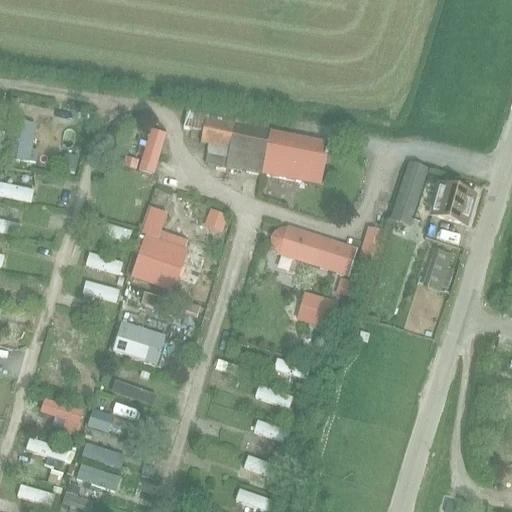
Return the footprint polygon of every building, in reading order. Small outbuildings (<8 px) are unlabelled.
[(188,108),(184,130),(203,134),(201,145),(209,146),(205,165),(227,169),(263,176),(271,134),(235,127),(237,114),(214,109),(208,108),(207,112),(188,108)] [(277,134),(269,172),(322,182),(329,145),(277,134)] [(410,165),(390,224),(396,226),(406,229),(408,223),(412,225),(423,196),(431,172),(410,165)] [(437,190),(429,216),(434,217),(466,227),(475,197),(463,193),(464,186),(453,183),(451,187),(448,187),(446,193),(437,190)] [(167,219),(162,214),(151,214),(142,238),(139,237),(134,252),(140,254),(130,280),(173,296),(188,255),(184,253),(187,245),(161,235),(167,219)] [(275,256),(279,258),(343,278),(351,251),(284,230),(283,230),(274,235),(271,241),(271,247),(275,256)] [(381,234),(373,231),(368,230),(365,238),(359,261),(372,265),(381,234)] [(435,251),(422,289),(440,294),(442,289),(448,269),(452,257),(435,251)] [(305,296),(297,323),(331,333),(339,306),(305,296)] [(121,328),(113,355),(155,368),(164,340),(121,328)]
